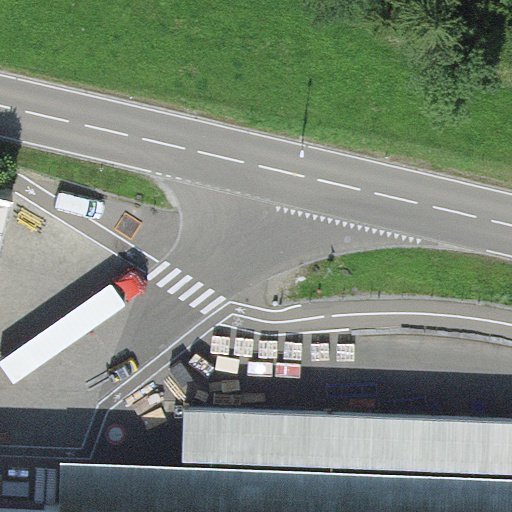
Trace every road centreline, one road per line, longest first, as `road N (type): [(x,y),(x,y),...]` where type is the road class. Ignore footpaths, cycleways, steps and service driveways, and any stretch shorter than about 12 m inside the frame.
road 1 (tertiary): [(285,173),(0,107)]
road 2 (unclassified): [(285,173),(277,208),(191,294),(113,354)]
road 3 (tertiary): [(511,227),(285,173)]
